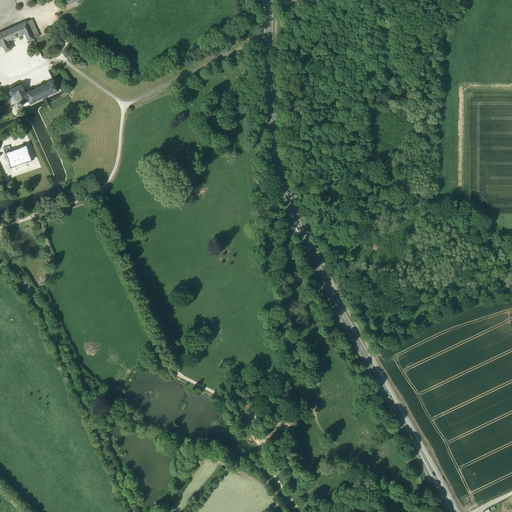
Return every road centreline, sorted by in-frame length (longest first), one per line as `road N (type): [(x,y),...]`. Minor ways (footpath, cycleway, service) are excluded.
road 1 (primary): [(451,511),(293,215),(272,126),(268,0)]
road 2 (track): [(469,93),(470,180),(511,242)]
